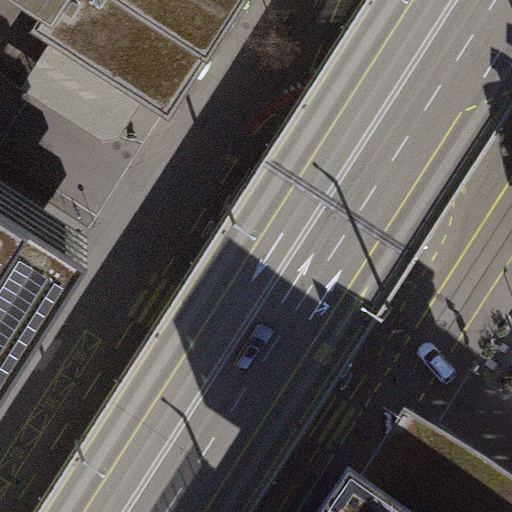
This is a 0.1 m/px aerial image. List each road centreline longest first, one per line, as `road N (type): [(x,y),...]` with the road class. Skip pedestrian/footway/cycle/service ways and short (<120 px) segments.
road 1 (primary): [(426,0),(97,511)]
road 2 (primary): [(186,511),(511,9)]
road 3 (tertiary): [(301,111),(258,135),(16,511)]
road 4 (tertiary): [(377,337),(419,259),(424,213),(417,169),(386,135)]
road 5 (tertiary): [(266,511),(377,337)]
road 6 (residential): [(377,337),(511,432)]
road 7 (tertiary): [(386,135),(392,0)]
